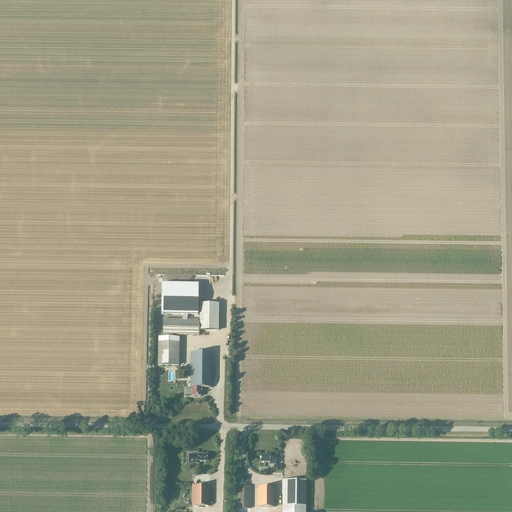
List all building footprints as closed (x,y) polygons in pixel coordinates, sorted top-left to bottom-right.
[(198,315),(198,285),(161,284),(161,315),(183,315),(182,320),(187,320),(188,315),(198,315)] [(178,365),(178,352),(179,335),(199,336),(199,330),(218,331),(218,305),(200,304),(200,320),(199,320),(187,320),(182,320),(163,319),(162,337),(158,337),(158,365),(178,365)] [(212,388),(212,353),(191,353),(190,388),(191,389),(191,396),(201,396),(201,388),(212,388)] [(207,461),(207,455),(194,455),(194,463),(196,463),(198,463),(198,461),(207,461)] [(267,456),(261,455),(261,462),(266,462),(266,464),(273,464),(273,456),(267,456)] [(305,511),(306,481),(282,480),(281,511),(305,511)] [(209,506),(210,486),(192,486),(192,506),(209,506)] [(250,509),(250,487),(237,487),(237,509),(250,509)] [(274,507),(275,487),(257,487),(257,507),(274,507)]
